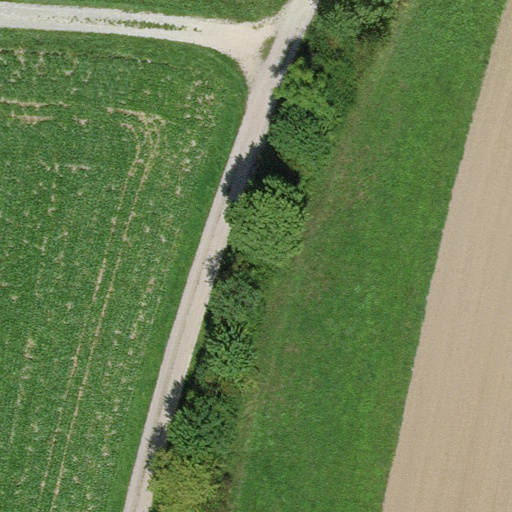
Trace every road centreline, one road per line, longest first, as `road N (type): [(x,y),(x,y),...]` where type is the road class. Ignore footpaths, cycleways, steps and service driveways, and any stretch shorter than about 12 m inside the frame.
road 1 (track): [(155,511),(298,61),(330,0)]
road 2 (track): [(0,19),(205,31),(298,61)]
